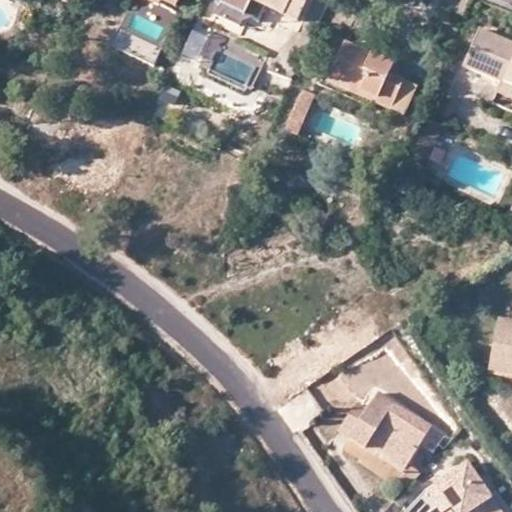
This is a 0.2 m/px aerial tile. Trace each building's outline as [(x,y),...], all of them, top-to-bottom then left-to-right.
[(162,2),(157,0),(139,0),(158,9),(162,2)] [(157,0),(162,2),(176,9),(179,0),(157,0)] [(260,23),(268,8),(252,0),(251,0),(224,0),(217,15),(241,27),(246,16),(260,23)] [(308,0),(251,0),(252,0),(268,8),(297,23),(307,4),(308,0)] [(464,17),(471,0),(442,0),(439,8),(464,17)] [(118,32),(112,47),(147,61),(153,47),(118,32)] [(511,46),(482,33),(465,69),(501,86),(493,105),(511,113),(511,46)] [(380,99),(377,107),(391,113),(391,111),(404,83),(405,82),(398,79),(391,76),(394,67),(346,45),(330,80),(351,90),(353,86),(380,99)] [(417,89),(404,83),(391,111),(404,117),(417,89)] [(349,93),(377,107),(380,99),(353,86),(351,90),(349,93)] [(159,104),(176,108),(180,93),(163,88),(159,104)] [(316,99),(305,94),(287,134),(297,140),(316,99)] [(443,130),(430,117),(415,157),(428,163),(443,130)] [(511,319),(500,317),(493,354),(511,357),(511,319)] [(511,357),(493,354),(490,366),(511,370),(511,357)] [(357,449),(365,453),(370,447),(406,470),(419,449),(430,431),(378,397),(348,443),(357,449)] [(337,435),(348,443),(366,416),(354,408),(337,435)] [(443,439),(430,431),(419,449),(432,457),(443,439)] [(370,447),(365,453),(402,476),(406,470),(370,447)] [(426,492),(408,511),(438,511),(504,511),(471,464),(426,492)]
